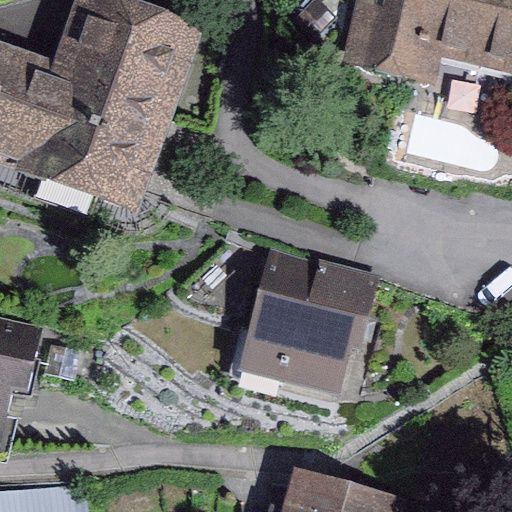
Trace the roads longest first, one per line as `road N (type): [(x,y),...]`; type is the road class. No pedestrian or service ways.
road 1 (residential): [(511,245),(340,245),(167,192)]
road 2 (residential): [(328,456),(0,463)]
